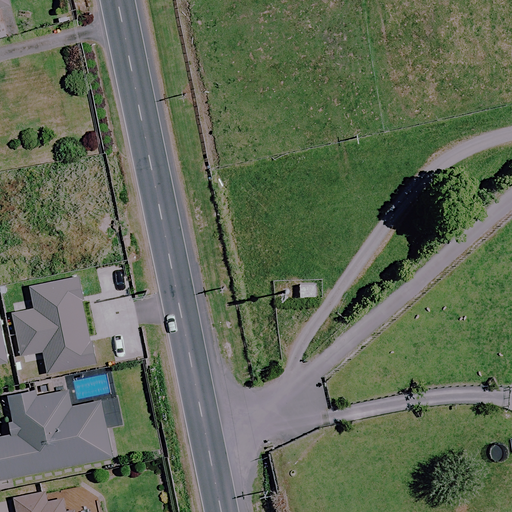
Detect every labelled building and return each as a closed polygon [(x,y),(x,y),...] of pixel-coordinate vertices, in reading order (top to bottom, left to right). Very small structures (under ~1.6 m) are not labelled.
[(0,0),(0,28),(4,27),(0,10),(0,9),(14,6),(12,0),(0,0)] [(36,307),(14,311),(23,355),(44,351),(49,372),(99,362),(95,338),(92,339),(84,298),(86,297),(82,275),(31,285),(36,307)] [(316,284),(298,283),(297,299),(315,299),(316,284)] [(0,366),(18,363),(7,308),(0,309),(0,366)] [(12,433),(0,435),(0,480),(116,457),(104,399),(75,405),(71,388),(40,394),(39,388),(9,394),(15,420),(10,421),(12,433)] [(17,511),(77,511),(76,506),(68,508),(65,496),(49,499),(47,488),(14,495),(17,511)]
